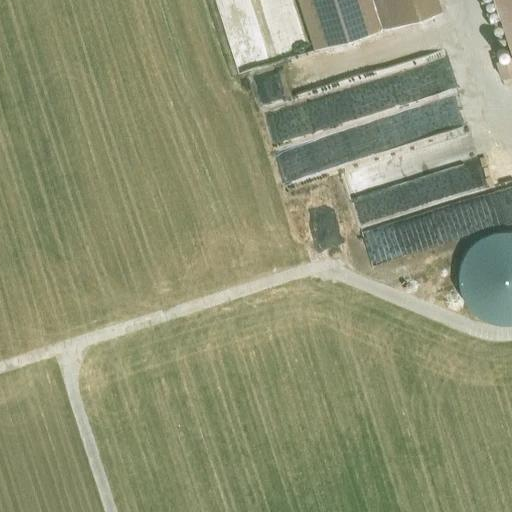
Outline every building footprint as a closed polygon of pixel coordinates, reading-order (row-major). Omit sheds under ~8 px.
[(382,28),(373,0),(297,0),(313,50),(382,28)] [(383,30),(442,11),(438,0),(373,0),(382,28),(383,30)] [(511,0),(496,0),(511,50),(511,0)] [(439,167),(458,165),(456,153),(447,154),(445,139),(425,141),(426,155),(437,153),(439,167)] [(457,274),(457,282),(458,287),(460,295),(464,302),(469,308),(475,314),(481,319),(488,322),(496,324),(504,325),(511,324),(511,231),(507,231),(499,231),(491,233),(484,236),(477,240),(471,245),(466,251),(462,258),(459,266),(457,274)]
